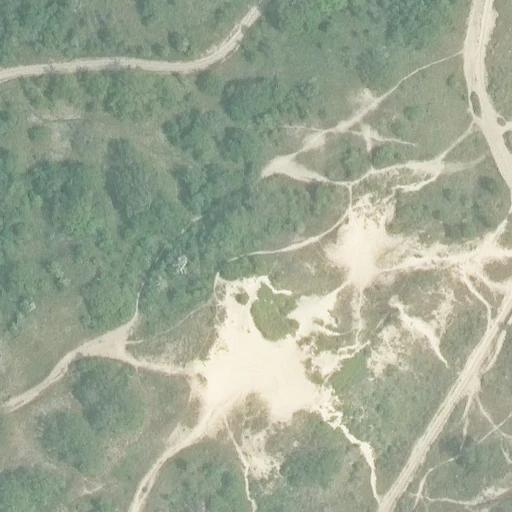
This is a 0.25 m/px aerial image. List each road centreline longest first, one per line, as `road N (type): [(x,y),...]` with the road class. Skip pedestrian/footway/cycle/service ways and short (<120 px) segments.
road 1 (unknown): [(261,0),(223,45),(0,77)]
road 2 (unknown): [(511,304),(383,511)]
road 3 (unknown): [(485,0),(474,79),(489,138),(511,180)]
